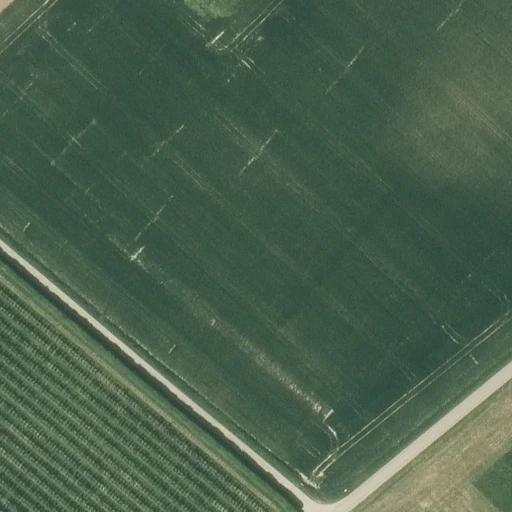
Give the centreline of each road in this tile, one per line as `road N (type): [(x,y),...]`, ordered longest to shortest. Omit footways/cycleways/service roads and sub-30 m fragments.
road 1 (unclassified): [(317,511),(0,245)]
road 2 (unclassified): [(337,511),(511,368)]
